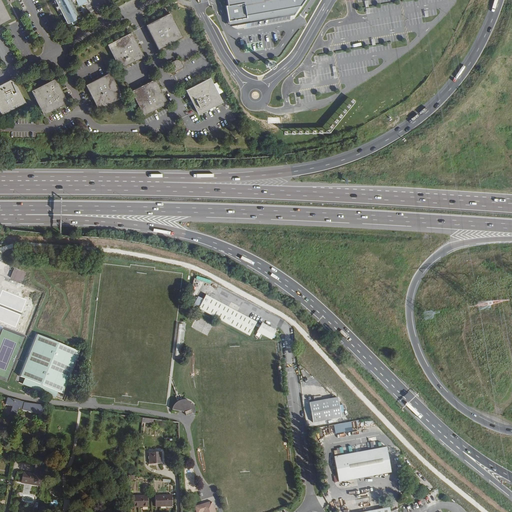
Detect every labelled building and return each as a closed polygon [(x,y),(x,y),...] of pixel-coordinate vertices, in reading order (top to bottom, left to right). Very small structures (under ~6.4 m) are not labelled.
[(0,0),(0,24),(11,19),(1,0),(0,0)] [(55,0),(59,7),(57,8),(58,11),(61,10),(69,24),(72,22),(74,26),(79,23),(77,20),(81,18),(74,3),(76,2),(75,0),(72,0),(71,0),(55,0)] [(159,18),(146,25),(158,49),(182,37),(170,13),(159,18)] [(131,33),(107,45),(120,69),(144,57),(131,33)] [(184,66),(180,58),(170,62),(175,71),(184,66)] [(111,74),(87,86),(97,105),(100,111),(124,98),(123,95),(111,74)] [(223,102),(211,78),(187,90),(199,114),(223,102)] [(13,79),(0,85),(0,110),(0,111),(2,114),(26,102),(13,79)] [(55,79),(32,91),(45,115),(68,103),(55,79)] [(157,82),(133,93),(139,105),(146,118),(157,112),(169,106),(157,82)] [(26,272),(15,268),(10,279),(22,283),(26,272)] [(257,332),(271,340),(276,330),(262,322),(260,325),(256,323),(206,295),(203,299),(199,296),(194,305),(249,335),(255,325),(259,327),(257,332)] [(182,356),(186,324),(179,323),(175,355),(182,356)] [(81,352),(37,334),(20,376),(26,378),(23,385),(55,397),(58,391),(64,393),(81,352)] [(341,419),(338,398),(310,403),(313,423),(341,419)] [(172,407),(172,410),(184,411),(186,415),(192,412),(195,413),(196,410),(195,407),(194,406),(194,405),(192,403),(191,402),(190,401),(188,400),(186,399),(184,399),(183,399),(181,399),(178,400),(176,401),(174,403),(173,405),(172,407)] [(18,404),(7,401),(5,408),(11,409),(10,415),(17,416),(18,411),(46,417),(48,410),(37,407),(32,407),(18,404)] [(347,432),(346,423),(335,425),(336,433),(347,432)] [(387,447),(383,448),(334,457),(339,482),(392,473),(388,454),(387,447)] [(162,467),(162,455),(150,456),(150,468),(162,467)] [(42,484),(45,468),(36,467),(35,477),(24,475),(22,486),(42,489),(42,484)] [(162,507),(174,506),(174,497),(156,498),(157,509),(162,509),(162,507)] [(140,509),(150,508),(149,498),(135,499),(136,510),(140,510),(140,509)] [(210,501),(195,506),(196,511),(216,511),(214,503),(210,501)]
